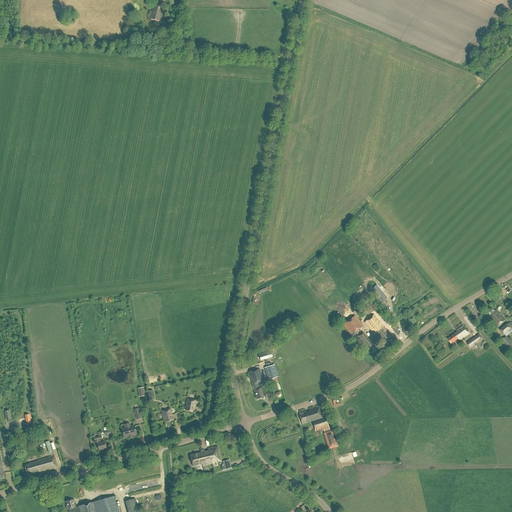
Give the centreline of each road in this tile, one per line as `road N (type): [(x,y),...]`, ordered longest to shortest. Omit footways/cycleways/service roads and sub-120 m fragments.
road 1 (tertiary): [(244,422),(232,374),(235,340),(302,0)]
road 2 (tertiary): [(244,422),(357,382),(511,274)]
road 3 (tertiary): [(0,495),(244,422)]
road 4 (track): [(167,7),(190,54),(290,64)]
road 5 (tertiary): [(328,511),(261,462),(244,422)]
